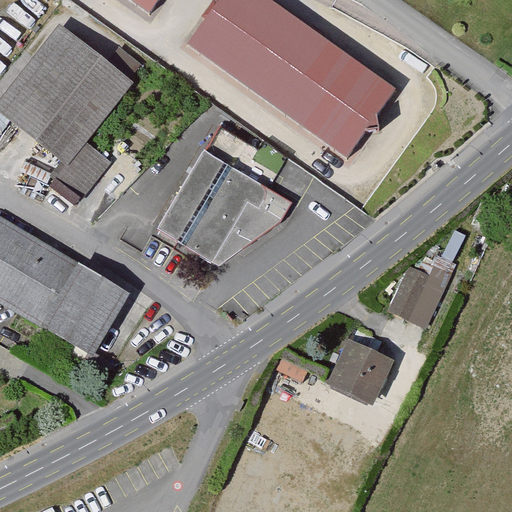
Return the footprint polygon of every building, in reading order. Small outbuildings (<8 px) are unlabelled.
[(161,0),(118,0),(146,20),(161,0)] [(392,95),(258,0),(223,0),(186,52),(344,163),(392,95)] [(56,32),(0,109),(0,123),(58,173),(48,185),(76,207),(107,172),(86,153),(135,92),(123,85),(137,68),(117,52),(104,70),(56,32)] [(258,156),(218,133),(154,243),(218,278),(279,230),(290,210),(265,194),(272,179),(253,164),(258,156)] [(0,290),(116,362),(157,296),(8,204),(0,216),(0,290)] [(414,250),(391,295),(431,316),(454,271),(414,250)] [(332,367),(280,343),(263,378),(358,423),(396,343),(353,322),(332,367)] [(0,407),(24,397),(12,368),(0,372),(0,407)]
